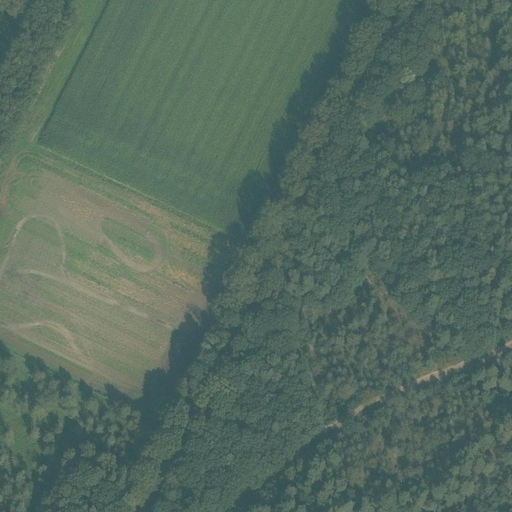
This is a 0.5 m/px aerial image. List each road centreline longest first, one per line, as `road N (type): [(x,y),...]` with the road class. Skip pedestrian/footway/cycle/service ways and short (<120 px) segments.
road 1 (track): [(404,0),(145,511)]
road 2 (track): [(511,346),(327,435),(230,511)]
